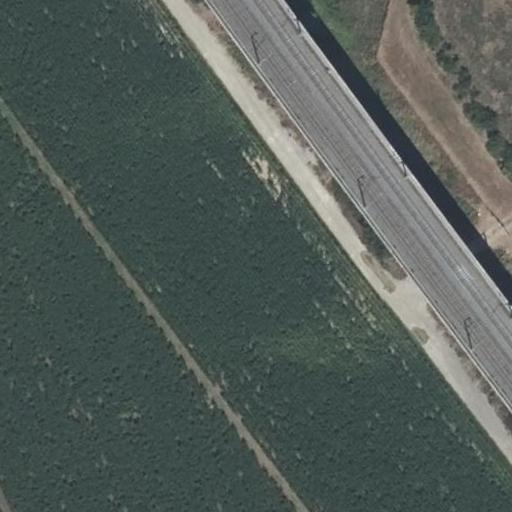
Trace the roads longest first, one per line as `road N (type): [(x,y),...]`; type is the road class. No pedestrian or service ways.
road 1 (unclassified): [(171,0),(511,446)]
road 2 (track): [(400,300),(511,220)]
